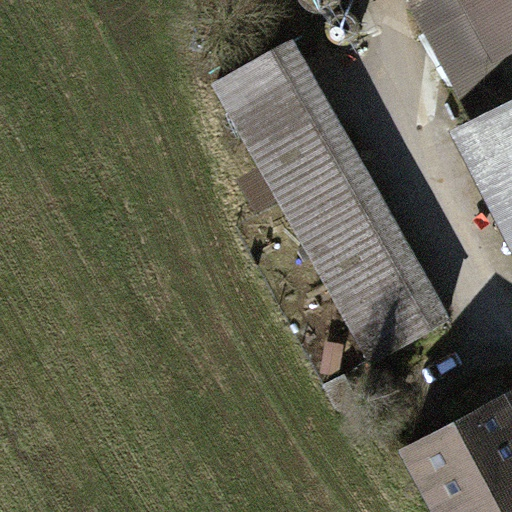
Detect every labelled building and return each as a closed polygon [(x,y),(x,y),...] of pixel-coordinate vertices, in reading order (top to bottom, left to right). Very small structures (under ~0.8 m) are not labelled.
[(511,0),(468,0),(507,72),(511,69),(511,0)] [(333,31),(336,35),(341,37),(347,38),(352,37),(357,35),(361,31),(363,26),(364,20),(363,15),(360,10),(356,7),(351,5),(345,4),(339,6),(335,9),(331,14),(330,20),(330,25),(333,31)] [(313,47),(227,92),(375,368),(460,322),(313,47)] [(511,106),(466,129),(511,223),(511,106)] [(511,511),(511,407),(415,452),(443,511),(511,511)]
